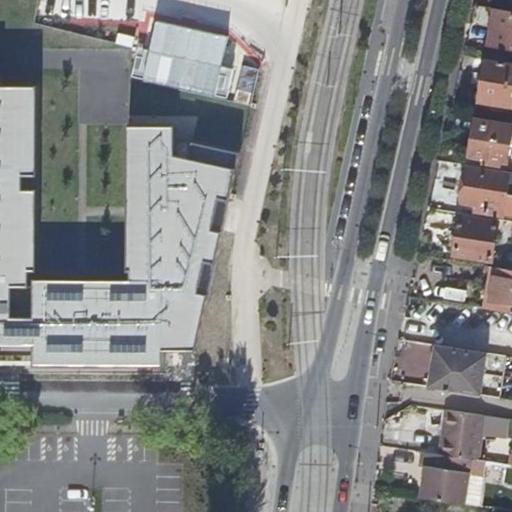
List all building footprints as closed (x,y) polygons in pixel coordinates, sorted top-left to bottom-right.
[(511,11),(497,8),(491,44),(511,48),(511,11)] [(511,62),(489,58),(481,100),(511,104),(511,62)] [(176,123),(129,123),(129,125),(129,206),(129,216),(128,278),(86,278),(78,278),(38,277),(39,188),(24,189),(23,174),(38,174),(38,84),(1,84),(1,75),(0,74),(0,351),(0,342),(17,343),(35,342),(35,363),(60,363),(165,362),(165,348),(196,349),(209,294),(200,292),(207,263),(216,264),(223,231),(224,223),(215,221),(219,208),(221,198),(230,200),(231,197),(241,152),(194,140),(189,157),(177,153),(176,123)] [(508,162),(511,135),(511,124),(476,118),(470,155),(485,158),(485,163),(500,166),(501,161),(508,162)] [(504,214),(510,174),(469,167),(463,201),(480,204),(479,210),(504,214)] [(455,254),(494,261),(500,222),(461,215),(455,254)] [(486,308),(511,311),(511,268),(493,266),(486,308)] [(431,386),(501,397),(505,373),(485,369),(487,353),(438,345),(431,386)] [(448,412),(442,456),(479,462),(485,418),(448,412)] [(427,469),(423,498),(466,505),(470,474),(486,476),(488,463),(425,453),(422,469),(427,469)] [(486,476),(470,474),(466,505),(482,507),(486,476)]
